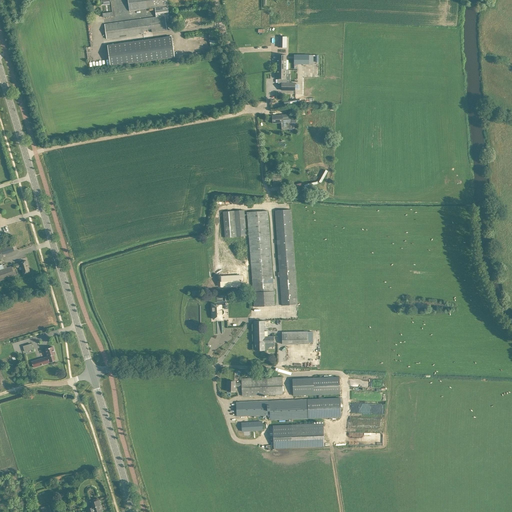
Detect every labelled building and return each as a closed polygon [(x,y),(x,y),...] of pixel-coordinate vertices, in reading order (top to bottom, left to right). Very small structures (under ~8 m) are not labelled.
[(127,0),(129,11),(155,7),(156,17),(104,24),(106,39),(144,33),(143,30),(151,29),(151,32),(167,30),(165,16),(169,15),(167,0),(127,0)] [(111,67),(175,58),(172,37),(108,46),(111,67)] [(277,55),(277,79),(278,79),(278,83),(281,83),(281,82),(286,82),(286,79),(286,74),(290,74),(290,70),(286,70),(286,55),(277,55)] [(308,64),(308,55),(293,55),(293,64),(308,64)] [(295,83),(281,82),(281,91),(295,91),(295,83)] [(273,123),(281,122),(282,130),(292,129),(291,119),(296,118),(296,114),(291,114),(282,115),(272,116),(273,123)] [(275,210),(279,272),(278,272),(278,277),(280,277),(282,305),(297,304),(291,209),(275,210)] [(246,236),(244,210),(223,212),(225,238),(246,236)] [(254,306),(274,305),(274,294),(275,294),(274,288),(273,287),(267,210),(247,212),(254,292),(254,306)] [(0,258),(3,258),(2,254),(5,253),(9,252),(14,250),(13,245),(8,247),(0,249),(0,248),(0,258)] [(30,272),(26,261),(20,263),(16,264),(17,267),(21,266),(23,274),(30,272)] [(3,266),(2,264),(0,264),(0,280),(15,276),(17,275),(14,265),(7,268),(6,264),(3,266)] [(238,276),(221,276),(221,286),(238,286),(238,276)] [(217,302),(212,303),(212,310),(213,310),(213,314),(213,319),(217,319),(217,320),(222,320),(222,315),(222,314),(223,314),(224,314),(224,313),(224,312),(224,311),(224,310),(223,309),(222,309),(221,308),(221,303),(217,304),(217,302)] [(264,336),(264,320),(254,321),(255,350),(265,350),(265,343),(274,343),(274,336),(264,336)] [(282,332),(283,344),(307,344),(307,331),(282,332)] [(56,360),(54,355),(55,354),(53,347),(45,349),(47,355),(45,356),(45,357),(32,361),(33,367),(50,362),(48,357),(50,362),(56,360)] [(293,395),(340,393),(339,376),(293,378),(293,395)] [(235,381),(227,381),(227,391),(235,391),(235,386),(242,386),(242,396),(283,394),(282,377),(242,378),(242,383),(235,383),(235,381)] [(270,415),(270,420),(341,417),(340,398),(236,402),(237,416),(270,415)] [(263,430),(262,421),(242,423),(242,431),(263,430)] [(291,448),(324,446),(323,423),(290,424),(272,425),(274,448),(291,448)] [(87,511),(102,511),(99,500),(90,502),(91,508),(87,509),(87,511)]
